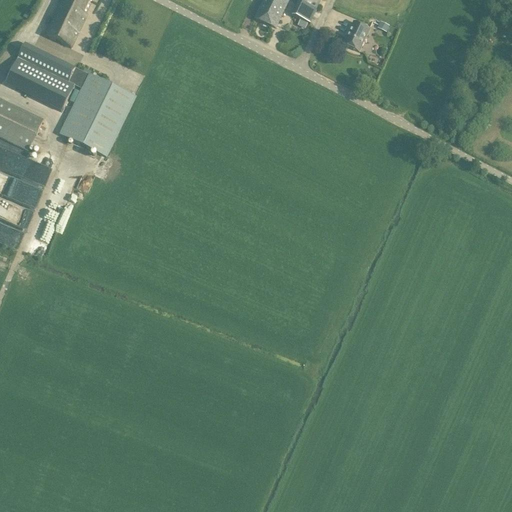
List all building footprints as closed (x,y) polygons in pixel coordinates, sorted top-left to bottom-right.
[(45,37),(71,50),(87,16),(84,14),(91,0),(66,0),(64,5),(61,3),(45,37)] [(288,0),(264,0),(255,20),(275,30),(288,0)] [(321,0),(300,0),(292,18),(309,26),(321,0)] [(378,28),(388,33),(391,26),(382,21),(378,28)] [(359,53),(370,31),(353,23),(343,46),(359,53)] [(135,98),(95,78),(97,75),(92,73),(91,73),(84,70),(82,73),(76,70),(76,69),(25,45),(5,86),(62,114),(74,89),(74,88),(74,87),(82,91),(60,137),(106,159),(135,98)] [(44,121),(0,100),(0,139),(28,153),(44,121)]
